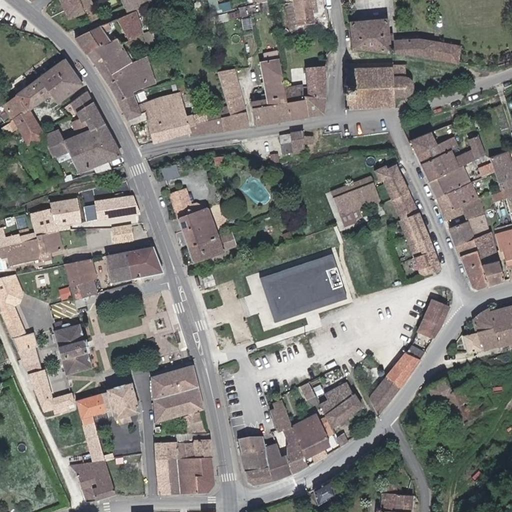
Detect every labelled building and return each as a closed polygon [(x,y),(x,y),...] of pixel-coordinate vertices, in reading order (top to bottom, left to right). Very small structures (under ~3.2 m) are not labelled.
[(90,0),(57,0),(64,18),(86,10),(92,21),(98,18),(90,0)] [(120,0),(125,14),(132,12),(157,3),(155,0),(120,0)] [(127,39),(143,33),(132,12),(125,14),(116,18),(127,39)] [(385,18),(349,20),(351,47),(391,51),(416,55),(435,59),(438,40),(419,37),(392,38),(391,32),(386,32),(385,18)] [(101,25),(73,36),(124,118),(143,113),(141,101),(136,102),(132,91),(154,83),(145,57),(132,62),(115,36),(109,39),(101,25)] [(456,62),(459,43),(438,40),(435,59),(456,62)] [(278,50),(264,52),(265,60),(279,58),(278,50)] [(66,60),(62,57),(4,101),(27,142),(40,137),(43,135),(29,110),(48,95),(55,103),(84,85),(66,60)] [(264,97),(264,104),(285,101),(279,58),(265,60),(259,61),(264,97)] [(404,62),(346,62),(347,106),(395,104),(395,98),(406,97),(409,97),(411,95),(413,92),(413,91),(414,88),(414,86),(412,82),(410,80),(407,78),(405,78),(404,62)] [(300,98),(305,116),(325,111),(327,65),(308,66),(305,94),(301,94),(300,98)] [(235,68),(217,71),(229,115),(247,110),(235,68)] [(145,112),(151,143),(190,134),(191,137),(224,130),(221,116),(216,117),(213,108),(198,112),(200,121),(193,123),(190,108),(183,110),(179,93),(173,94),(170,84),(152,89),(153,97),(141,101),(143,113),(145,112)] [(75,171),(121,153),(88,91),(72,102),(79,118),(72,121),(76,131),(61,136),(59,129),(43,135),(40,137),(51,157),(65,152),(75,171)] [(249,99),(253,125),(288,120),(286,101),(285,101),(264,104),(264,97),(249,99)] [(286,101),(288,120),(305,116),(300,98),(286,101)] [(221,116),(224,130),(250,125),(247,110),(229,115),(221,116)] [(303,130),(290,131),(290,134),(292,151),(305,150),(304,143),(313,144),(312,135),(303,134),(303,130)] [(435,144),(428,131),(409,139),(415,152),(435,144)] [(283,152),(292,151),(290,134),(280,135),(283,152)] [(487,155),(479,135),(469,140),(472,150),(460,154),(461,164),(458,165),(451,148),(420,162),(429,181),(464,165),(487,155)] [(435,144),(415,152),(420,162),(451,148),(459,145),(455,136),(435,144)] [(492,157),(507,197),(511,195),(511,161),(508,151),(492,157)] [(271,153),(272,160),(279,159),(278,152),(271,153)] [(381,179),(400,217),(419,210),(398,163),(386,167),(385,163),(373,168),(378,181),(381,179)] [(464,165),(429,181),(444,214),(481,198),(464,165)] [(175,166),(161,170),(164,180),(178,176),(175,166)] [(380,199),(372,175),(329,190),(337,214),(380,199)] [(170,192),(175,209),(194,204),(188,186),(170,192)] [(502,190),(490,194),(493,202),(505,197),(502,190)] [(137,213),(131,196),(96,202),(98,218),(137,213)] [(0,226),(0,246),(34,237),(34,234),(59,230),(70,228),(70,222),(79,222),(76,197),(52,200),(53,204),(49,205),(50,208),(30,212),(33,231),(18,234),(16,223),(0,226)] [(481,198),(444,214),(447,220),(455,217),(457,224),(485,213),(481,198)] [(400,217),(421,277),(442,271),(419,210),(400,217)] [(457,224),(449,228),(455,245),(490,229),(485,213),(457,224)] [(134,239),(131,224),(114,227),(116,242),(134,239)] [(507,280),(511,278),(511,228),(495,232),(507,280)] [(478,288),(505,280),(498,256),(490,229),(455,245),(472,286),(478,288)] [(34,237),(0,246),(0,255),(7,254),(9,263),(41,256),(40,253),(62,249),(59,230),(34,234),(34,237)] [(222,248),(237,243),(233,231),(218,236),(222,248)] [(216,236),(185,245),(190,261),(221,253),(216,236)] [(161,270),(151,245),(126,251),(132,276),(161,270)] [(126,251),(101,256),(106,282),(132,276),(126,251)] [(92,258),(63,265),(71,297),(100,291),(92,258)] [(300,260),(278,268),(275,290),(282,296),(280,305),(298,317),(318,311),(321,302),(328,299),(333,280),(329,279),(331,275),(315,262),(307,265),(300,260)] [(1,313),(12,337),(26,333),(15,305),(20,303),(23,293),(15,274),(0,276),(0,304),(2,308),(1,313)] [(434,337),(447,305),(431,298),(418,331),(434,337)] [(511,304),(490,310),(499,345),(511,342),(511,344),(511,304)] [(467,353),(499,345),(490,310),(473,318),(477,328),(460,334),(467,353)] [(61,322),(53,324),(55,331),(54,331),(65,371),(66,374),(67,373),(91,367),(86,351),(89,350),(85,337),(83,338),(79,324),(70,326),(69,324),(62,326),(61,322)] [(12,337),(13,340),(18,350),(35,346),(38,345),(34,331),(26,333),(12,337)] [(35,346),(18,350),(26,368),(28,373),(42,368),(35,346)] [(413,347),(368,397),(381,415),(426,355),(413,347)] [(149,399),(198,385),(193,364),(147,376),(149,399)] [(43,368),(42,368),(28,373),(42,410),(53,407),(55,413),(70,410),(68,403),(73,401),(72,394),(67,373),(66,374),(65,371),(61,372),(64,395),(53,398),(43,368)] [(427,386),(434,401),(442,397),(451,392),(443,378),(427,386)] [(331,423),(365,404),(356,389),(356,390),(350,379),(328,392),(331,397),(320,403),(331,423)] [(451,392),(442,397),(458,427),(492,409),(476,379),(451,392)] [(301,385),(307,399),(317,395),(311,380),(301,385)] [(133,381),(110,388),(115,405),(119,418),(140,412),(133,381)] [(151,421),(203,407),(198,385),(149,399),(151,421)] [(110,388),(79,398),(81,416),(91,412),(115,405),(110,388)] [(275,409),(271,410),(276,429),(277,432),(283,431),(292,427),(291,424),(283,400),(273,403),(275,409)] [(91,412),(81,416),(92,460),(102,458),(101,454),(91,412)] [(317,413),(291,424),(292,427),(304,458),(311,454),(316,463),(328,455),(325,448),(331,444),(317,413)] [(282,455),(291,475),(307,468),(304,458),(292,427),(283,431),(287,445),(289,453),(282,455)] [(153,440),(154,457),(209,455),(206,432),(190,432),(191,438),(153,440)] [(337,437),(342,444),(349,440),(345,432),(337,437)] [(239,452),(241,471),(266,466),(265,444),(263,434),(253,436),(242,440),(244,450),(239,452)] [(247,483),(255,485),(291,475),(282,455),(278,453),(274,443),(265,444),(266,466),(241,471),(247,483)] [(388,445),(381,450),(387,459),(394,455),(388,445)] [(209,455),(154,457),(157,490),(207,490),(214,484),(209,455)] [(102,458),(92,460),(72,464),(80,473),(86,499),(116,493),(107,458),(102,458)] [(331,482),(313,489),(318,502),(336,495),(331,482)] [(410,511),(412,494),(383,493),(383,511),(392,511),(410,511)]
